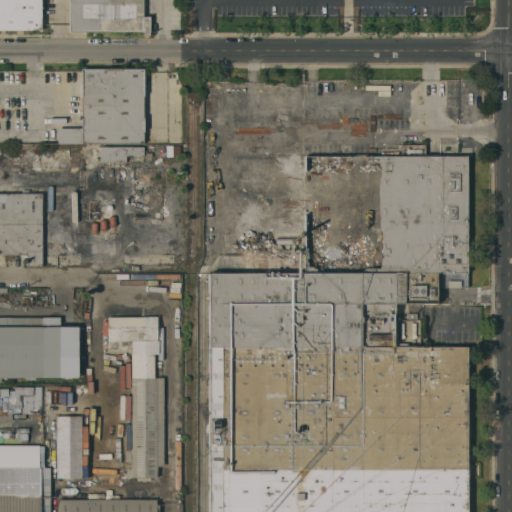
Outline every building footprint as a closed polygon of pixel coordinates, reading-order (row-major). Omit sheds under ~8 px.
[(0,0),(41,0),(41,30),(0,30),(0,0)] [(143,0),(143,16),(149,16),(149,31),(149,35),(143,35),(143,31),(70,31),(69,0),(143,0)] [(143,136),(150,136),(150,143),(82,143),(82,69),(143,69),(143,136)] [(467,156),(467,277),(439,277),(439,273),(436,273),(436,277),(305,277),(305,272),(306,272),(306,156),(401,156),(401,144),(426,144),(426,156),(467,156)] [(179,145),(179,156),(166,157),(165,145),(179,145)] [(144,146),(144,156),(126,156),(126,162),(101,162),(101,147),(144,146)] [(0,193),(21,193),(21,186),(41,186),(42,266),(26,266),(26,259),(20,259),(20,255),(0,255),(0,193)] [(254,246),(245,246),(244,234),(253,233),(254,246)] [(262,266),(269,266),(269,273),(278,273),(278,267),(285,267),(297,267),(297,272),(305,272),(305,277),(208,277),(208,273),(218,273),(218,255),(243,255),(243,273),(251,273),(252,267),(262,267),(262,266)] [(266,257),(266,265),(255,265),(255,266),(251,266),(251,265),(245,265),(245,257),(266,257)] [(301,257),(301,265),(296,265),(296,266),(292,266),(292,265),(281,265),(281,258),(301,257)] [(436,303),(394,303),(394,313),(393,313),(393,346),(467,346),(467,511),(208,511),(208,277),(305,277),(436,277),(436,303)] [(467,287),(439,288),(439,277),(467,277),(467,287)] [(177,281),(177,290),(157,290),(157,281),(177,281)] [(163,477),(131,477),(131,353),(131,349),(107,350),(107,317),(143,317),(143,316),(157,316),(157,340),(158,340),(158,354),(154,354),(154,377),(163,377),(163,477)] [(59,377),(1,377),(1,383),(0,383),(0,317),(41,317),(41,326),(59,326),(59,377)] [(129,354),(129,359),(130,366),(129,366),(129,370),(129,376),(129,388),(118,388),(117,381),(117,367),(116,367),(116,356),(117,356),(117,354),(129,354)] [(9,393),(10,384),(34,384),(34,394),(9,393)] [(35,386),(44,386),(44,400),(35,400),(35,386)] [(56,416),(81,416),(81,478),(56,478),(56,416)] [(0,511),(0,445),(39,445),(38,467),(41,467),(41,469),(51,469),(51,496),(41,496),(41,511),(0,511)] [(82,450),(90,450),(91,460),(82,460),(82,450)] [(57,511),(57,499),(58,499),(58,493),(95,493),(95,494),(107,494),(107,499),(156,499),(156,511),(57,511)]
